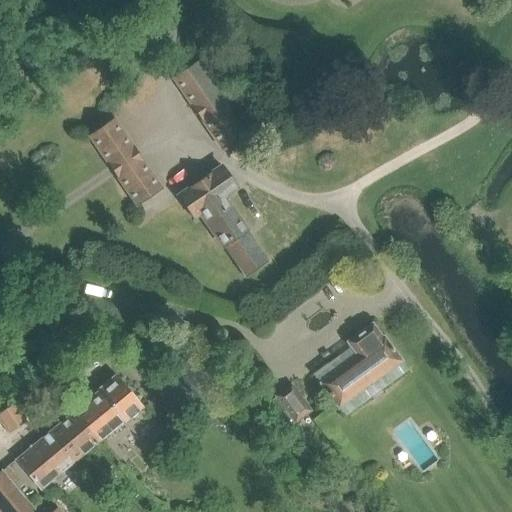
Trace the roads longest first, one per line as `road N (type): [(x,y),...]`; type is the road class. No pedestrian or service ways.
road 1 (track): [(511,437),(337,202),(482,116),(511,78)]
road 2 (track): [(337,202),(303,199),(209,155)]
